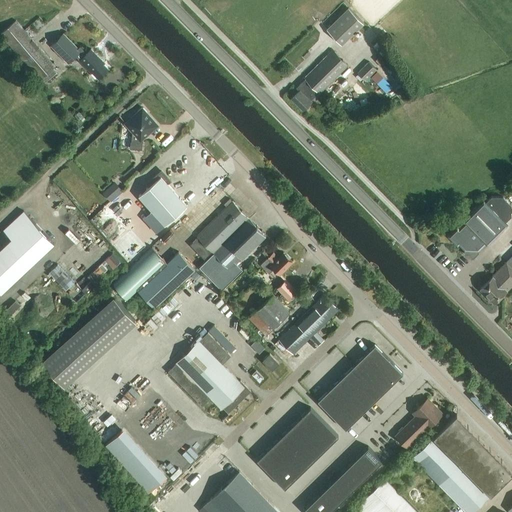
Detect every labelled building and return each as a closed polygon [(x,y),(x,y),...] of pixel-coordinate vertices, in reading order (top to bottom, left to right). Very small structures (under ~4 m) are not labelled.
[(349,8),(344,12),(327,29),(341,44),(363,22),(349,8)] [(55,66),(16,20),(0,33),(40,79),(55,66)] [(105,63),(91,49),(92,49),(91,49),(87,53),(80,47),(78,49),(63,34),(51,46),(68,63),(76,56),(80,60),(79,61),(80,61),(92,73),(93,73),(98,79),(99,79),(109,69),(108,68),(108,69),(104,64),(105,63)] [(291,98),(303,110),(311,101),(310,100),(318,92),(319,93),(347,65),(332,50),(304,78),(305,79),(296,88),(299,90),(291,98)] [(368,61),(357,72),(366,81),(377,70),(368,61)] [(147,112),(143,108),(141,108),(137,111),(137,113),(126,124),(133,131),(132,142),(131,142),(130,149),(142,150),(143,138),(157,125),(147,114),(147,112)] [(139,196),(165,225),(187,206),(167,184),(170,181),(161,171),(147,183),(150,186),(139,196)] [(220,194),(221,192),(234,202),(240,195),(224,183),(225,183),(216,176),(210,183),(216,187),(214,190),(220,194)] [(116,183),(104,194),(109,200),(121,189),(116,183)] [(486,202),(484,200),(463,221),(464,222),(459,227),(457,226),(447,236),(457,246),(459,245),(464,250),(464,254),(468,254),(473,259),(478,253),(478,251),(485,243),(487,245),(507,224),(505,222),(511,216),(511,205),(503,197),(491,197),(486,202)] [(197,236),(198,237),(189,245),(204,259),(212,251),(213,253),(214,253),(250,218),(232,201),(197,236)] [(0,291),(1,292),(54,243),(24,211),(3,229),(12,238),(0,249),(0,291)] [(214,253),(213,253),(199,267),(222,290),(242,269),(236,263),(266,234),(262,230),(261,230),(250,218),(214,253)] [(85,234),(88,241),(101,235),(97,228),(85,234)] [(113,246),(128,263),(146,247),(131,230),(113,246)] [(148,247),(157,247),(157,236),(148,236),(148,247)] [(153,247),(113,284),(128,300),(138,290),(154,307),(195,269),(179,251),(167,262),(153,247)] [(292,262),(283,252),(278,258),(273,252),(260,265),(269,273),(274,269),(279,274),(292,262)] [(480,289),(494,303),(506,290),(507,291),(511,286),(511,267),(506,261),(491,275),(492,277),(480,289)] [(287,280),(278,289),(289,300),(298,292),(287,280)] [(185,282),(175,290),(179,295),(189,287),(185,282)] [(196,308),(204,300),(196,291),(188,298),(196,308)] [(290,311),(273,294),(249,317),(266,334),(290,311)] [(293,353),(339,309),(325,294),(279,339),(293,353)] [(41,362),(64,387),(135,323),(113,298),(41,362)] [(214,324),(208,330),(230,352),(236,347),(214,324)] [(168,371),(202,406),(211,397),(222,409),(223,407),(228,413),(251,390),(241,379),(239,381),(222,364),(231,355),(208,332),(168,371)] [(288,358),(293,353),(279,339),(274,343),(288,358)] [(346,428),(403,372),(375,344),(318,400),(346,428)] [(279,363),(270,353),(263,360),(272,370),(279,363)] [(260,382),(264,378),(256,371),(252,375),(260,382)] [(396,435),(407,447),(441,413),(427,399),(413,413),(416,416),(396,435)] [(310,407),(257,459),(285,488),(338,436),(310,407)] [(511,472),(511,470),(456,414),(435,435),(491,492),(511,472)] [(119,429),(105,442),(148,488),(162,475),(119,429)] [(432,436),(411,456),(466,511),(471,511),(489,494),(432,436)] [(367,445),(360,452),(374,466),(381,459),(367,445)] [(374,466),(360,452),(353,459),(367,473),(374,466)] [(367,473),(353,459),(346,466),(360,480),(367,473)] [(346,466),(339,473),(353,487),(360,480),(346,466)] [(279,511),(240,471),(204,505),(211,511),(279,511)] [(339,473),(332,480),(346,494),(353,487),(339,473)] [(417,511),(384,478),(356,506),(361,511),(417,511)] [(332,480),(325,487),(339,502),(346,494),(332,480)] [(339,502),(325,487),(318,494),(332,509),(339,502)] [(318,494),(311,501),(321,511),(328,511),(332,509),(318,494)] [(321,511),(311,501),(303,508),(307,511),(321,511)]
